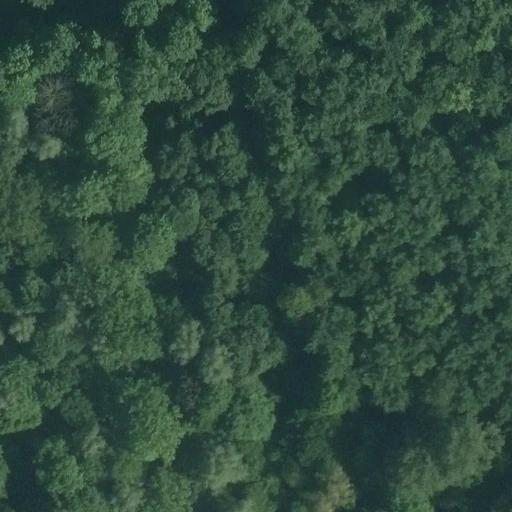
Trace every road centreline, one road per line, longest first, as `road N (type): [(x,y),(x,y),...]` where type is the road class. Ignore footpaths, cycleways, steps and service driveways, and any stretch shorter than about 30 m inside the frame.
road 1 (track): [(277,511),(260,444),(293,376),(226,0)]
road 2 (track): [(511,402),(293,376)]
